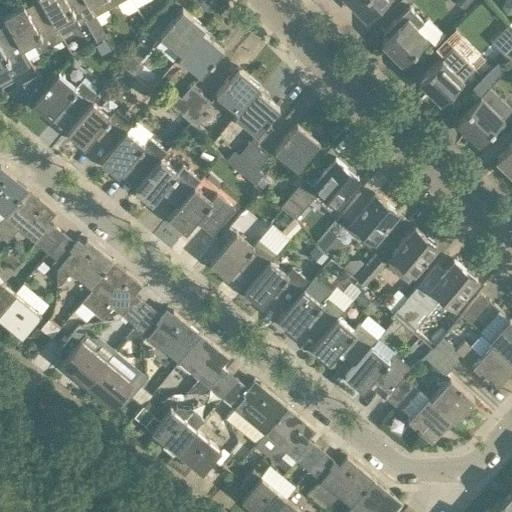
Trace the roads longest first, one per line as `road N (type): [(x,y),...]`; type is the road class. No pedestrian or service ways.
road 1 (residential): [(511,427),(473,463),(436,473),(394,467),(0,138)]
road 2 (residential): [(511,244),(264,0)]
road 3 (tertiary): [(163,511),(0,389)]
